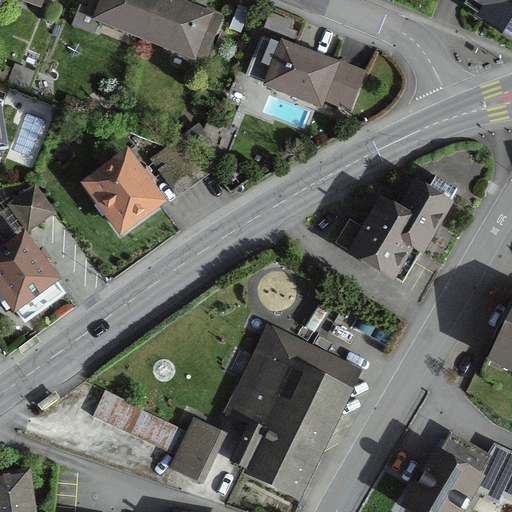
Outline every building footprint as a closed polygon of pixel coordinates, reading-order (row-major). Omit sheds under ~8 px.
[(100,18),(146,36),(160,0),(94,0),(105,4),(100,18)] [(218,21),(163,0),(160,0),(146,36),(193,54),(198,41),(210,46),(219,22),(218,21)] [(511,34),(511,0),(467,0),(465,5),(511,34)] [(290,29),(293,22),(270,13),(264,28),(294,40),(297,32),(290,29)] [(362,79),(313,59),(284,48),(284,49),(269,43),(260,66),(275,72),(270,84),(320,104),(322,98),(350,109),(362,79)] [(197,159),(217,145),(209,133),(181,153),(197,159)] [(217,145),(197,159),(217,167),(228,159),(217,145)] [(179,195),(217,167),(197,159),(181,153),(159,169),(179,195)] [(128,158),(89,186),(121,230),(160,202),(151,190),(152,189),(138,169),(137,170),(128,158)] [(367,232),(354,255),(381,271),(385,264),(396,271),(405,256),(409,258),(415,248),(421,252),(456,191),(436,179),(427,194),(417,188),(409,202),(400,197),(392,211),(383,206),(370,228),(367,232)] [(35,188),(10,206),(28,231),(52,213),(35,188)] [(0,237),(3,242),(16,233),(7,219),(0,224),(0,237)] [(63,294),(53,280),(45,269),(46,269),(33,251),(32,252),(24,241),(0,257),(0,287),(15,308),(25,322),(63,294)] [(511,320),(497,352),(510,358),(507,363),(511,365),(511,320)] [(22,355),(42,339),(39,335),(18,350),(22,355)] [(234,461),(296,492),(355,371),(283,336),(242,421),(251,425),(234,461)] [(143,409),(105,391),(93,416),(178,457),(190,434),(142,411),(143,409)] [(63,399),(59,394),(43,406),(47,411),(63,399)] [(198,481),(221,433),(196,421),(190,434),(178,457),(173,469),(198,481)] [(459,511),(474,487),(491,458),(451,434),(408,506),(417,511),(459,511)] [(511,455),(504,452),(493,459),(491,458),(474,487),(499,502),(502,495),(511,500),(511,455)] [(33,511),(28,473),(0,476),(0,511),(33,511)]
